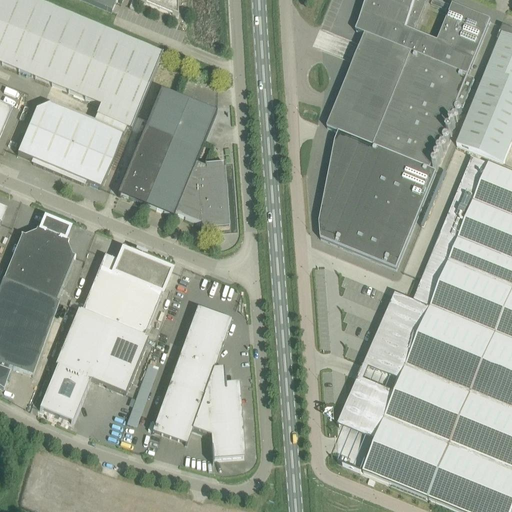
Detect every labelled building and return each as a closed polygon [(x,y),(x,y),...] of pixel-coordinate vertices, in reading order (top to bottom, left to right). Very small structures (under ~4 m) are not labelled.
[(36,113),(18,157),(34,164),(33,166),(84,187),(85,185),(101,192),(127,129),(132,131),(162,59),(161,58),(161,59),(19,0),(0,0),(0,64),(102,107),(98,116),(94,125),(50,107),(36,113)] [(78,0),(112,14),(112,13),(116,4),(117,3),(122,5),(123,0),(139,0),(139,1),(168,14),(178,18),(178,10),(176,10),(176,0),(78,0)] [(430,171),(457,106),(463,109),(475,81),(468,78),(487,32),(491,23),(453,7),(438,44),(414,34),(428,0),(367,0),(359,27),(356,33),(365,37),(328,130),(337,133),(340,135),(335,147),(319,225),(321,241),(397,272),(437,174),(430,171)] [(433,0),(431,5),(446,11),(449,6),(435,0),(433,0)] [(457,147),(504,166),(511,145),(511,31),(503,28),(498,42),(500,43),(457,147)] [(118,197),(120,198),(121,197),(172,218),(171,219),(173,220),(175,217),(200,227),(201,237),(202,237),(202,227),(212,226),(213,230),(211,231),(211,232),(230,230),(226,184),(225,184),(225,185),(221,186),(220,171),(206,172),(206,166),(205,166),(205,169),(196,166),(217,115),(215,114),(214,115),(163,94),(163,93),(161,92),(118,197)] [(0,138),(11,111),(0,106),(0,138)] [(402,381),(364,474),(455,511),(511,511),(511,175),(472,159),(441,235),(458,242),(435,298),(424,293),(417,311),(398,304),(372,369),(402,381)] [(22,238),(4,282),(56,304),(74,260),(75,260),(76,259),(72,258),(68,247),(69,243),(65,242),(70,231),(45,221),(41,232),(37,230),(36,234),(25,238),(21,237),(21,238),(22,238)] [(80,313),(80,314),(146,341),(146,340),(144,339),(171,273),(123,253),(118,264),(105,259),(82,314),(80,313)] [(4,282),(3,282),(0,290),(0,390),(4,393),(10,375),(8,374),(10,370),(33,379),(59,305),(56,304),(4,282)] [(223,371),(214,372),(232,323),(197,311),(152,435),(187,448),(192,433),(211,439),(212,450),(211,450),(213,467),(214,467),(213,461),(243,459),(237,388),(226,389),(225,371),(223,371)] [(57,369),(40,412),(73,426),(91,383),(92,384),(126,397),(149,342),(146,341),(80,314),(78,313),(56,368),(57,369)] [(140,431),(157,369),(147,366),(130,428),(140,431)] [(166,496),(158,511),(244,511),(226,510),(201,505),(166,496)]
